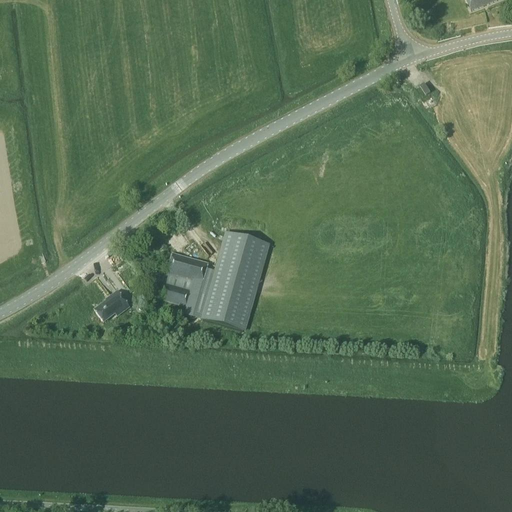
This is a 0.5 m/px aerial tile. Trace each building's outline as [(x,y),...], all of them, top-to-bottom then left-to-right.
[(464,0),(469,12),(500,1),(499,0),(464,0)] [(430,94),(424,84),(419,87),(425,97),(430,94)] [(226,235),(201,321),(242,332),(266,246),(226,235)] [(156,246),(160,251),(167,246),(162,241),(156,246)] [(202,283),(207,265),(171,255),(158,300),(185,308),(193,281),(202,283)] [(116,318),(128,308),(116,292),(110,297),(111,299),(93,312),(102,324),(114,315),(116,318)] [(153,324),(144,322),(143,329),(152,331),(153,324)]
